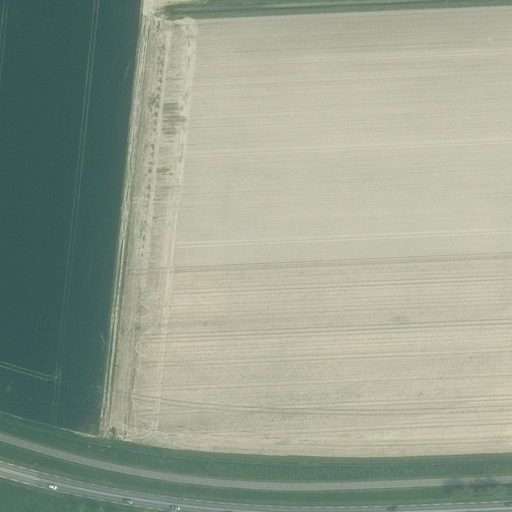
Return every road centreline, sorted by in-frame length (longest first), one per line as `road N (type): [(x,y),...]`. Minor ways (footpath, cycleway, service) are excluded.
road 1 (track): [(102,441),(144,15)]
road 2 (primary): [(246,511),(0,469)]
